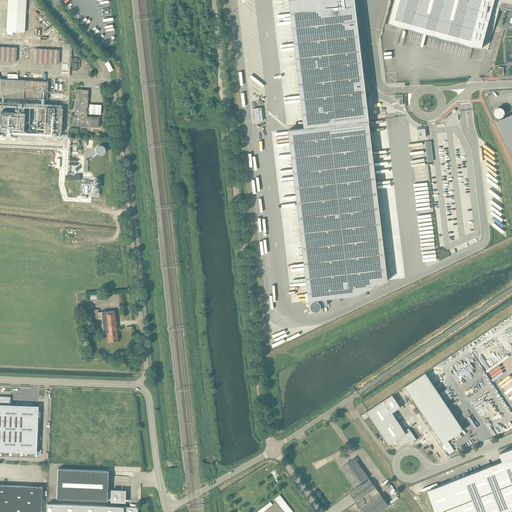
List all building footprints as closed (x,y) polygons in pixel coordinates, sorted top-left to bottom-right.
[(7,0),(6,32),(24,33),(26,0),(7,0)] [(289,0),(304,128),(288,130),(309,301),(321,300),(322,306),(327,305),(327,299),(356,295),(388,280),(369,121),(369,120),(355,0),(289,0)] [(511,0),(394,0),(388,23),(483,49),(488,50),(499,8),(511,11),(511,37),(510,38),(511,57),(511,55),(511,54),(511,0)] [(0,46),(0,60),(16,62),(17,47),(0,46)] [(34,48),(33,63),(59,64),(60,50),(34,48)] [(109,61),(105,63),(109,72),(113,70),(109,61)] [(0,97),(47,100),(48,82),(0,79),(0,97)] [(72,114),(72,126),(99,127),(99,120),(99,117),(87,117),(87,111),(89,111),(89,114),(101,115),(101,105),(89,105),(89,108),(87,108),(88,90),(76,89),(74,116),(72,116),(73,114),(72,114)] [(53,135),(56,136),(56,133),(61,133),(62,108),(46,108),(44,132),(47,133),(47,134),(53,134),(53,135)] [(254,122),(262,121),(261,108),(252,109),(254,122)] [(495,111),(494,113),(495,115),(496,117),(497,118),(499,118),(502,118),(503,117),(505,115),(505,113),(505,111),(504,109),(502,108),(500,108),(498,108),(496,109),(495,111)] [(0,130),(24,131),(25,113),(1,112),(0,121),(0,130)] [(511,113),(496,121),(511,154),(511,113)] [(426,137),(425,128),(417,129),(419,138),(426,137)] [(431,141),(425,142),(427,162),(433,161),(431,141)] [(107,159),(93,159),(92,174),(107,174),(107,159)] [(99,193),(97,178),(90,179),(90,181),(93,181),(94,183),(92,183),(92,184),(90,185),(91,190),(90,190),(91,194),(99,193)] [(310,305),(310,307),(311,310),(312,311),(314,313),(316,313),(319,312),(321,311),(322,309),(322,306),(321,304),(320,302),(318,301),(315,301),(313,302),(311,303),(310,305)] [(102,318),(102,320),(115,318),(115,314),(115,311),(114,311),(101,312),(99,313),(98,309),(93,310),(94,319),(102,318)] [(102,320),(103,327),(116,326),(115,318),(102,320)] [(107,333),(108,334),(117,333),(116,326),(103,327),(103,334),(107,333)] [(108,342),(118,341),(117,333),(108,334),(108,342)] [(443,444),(464,430),(426,373),(405,387),(443,444)] [(397,391),(393,394),(402,407),(406,404),(397,391)] [(396,440),(400,446),(409,442),(410,443),(409,444),(414,441),(413,441),(412,441),(416,439),(410,431),(406,433),(392,413),(401,407),(392,395),(361,415),(364,420),(369,416),(389,445),(396,440)] [(10,405),(10,397),(0,396),(0,451),(36,453),(38,406),(10,405)] [(447,450),(452,447),(449,442),(444,445),(447,450)] [(502,461),(427,490),(435,511),(504,511),(511,509),(511,448),(499,453),(502,461)] [(341,467),(355,487),(368,477),(354,458),(341,467)] [(111,501),(124,502),(125,491),(112,491),(112,492),(107,492),(108,471),(58,469),(57,499),(107,501),(107,500),(111,500),(111,501)] [(360,509),(362,511),(379,511),(388,505),(380,494),(376,488),(369,479),(350,494),(356,503),(360,509)] [(0,511),(41,511),(42,487),(39,487),(0,485),(0,511)] [(284,511),(292,511),(279,495),(274,499),(284,511)] [(262,511),(272,505),(270,502),(257,511),(262,511)]
